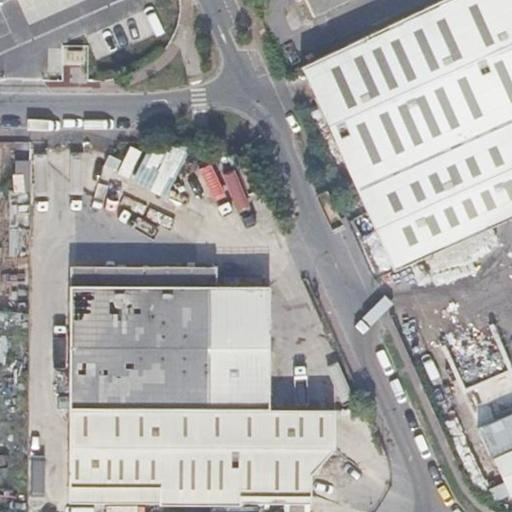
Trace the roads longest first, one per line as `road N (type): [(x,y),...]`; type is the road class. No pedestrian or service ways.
road 1 (unclassified): [(253,97),(452,511)]
road 2 (unclassified): [(0,111),(112,113),(253,97)]
